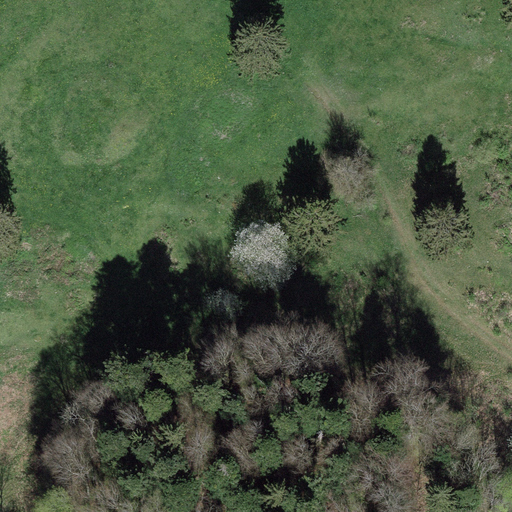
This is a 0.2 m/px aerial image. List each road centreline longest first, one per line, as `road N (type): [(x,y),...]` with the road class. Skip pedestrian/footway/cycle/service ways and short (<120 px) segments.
road 1 (unknown): [(511,354),(435,293),(396,213),(312,79),(266,27),(223,0)]
road 2 (track): [(133,0),(232,101),(396,213)]
road 3 (track): [(347,0),(416,34),(511,49)]
